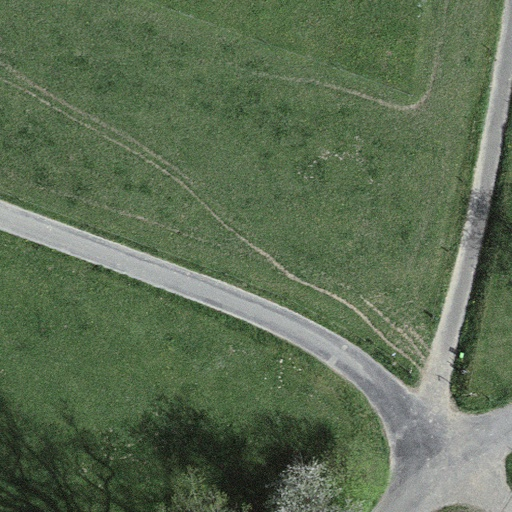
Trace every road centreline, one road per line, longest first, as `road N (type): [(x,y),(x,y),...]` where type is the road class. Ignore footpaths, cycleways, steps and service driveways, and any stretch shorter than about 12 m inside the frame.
road 1 (residential): [(0,207),(198,281),(341,351),(429,421)]
road 2 (unclassified): [(429,421),(492,140),(508,0)]
